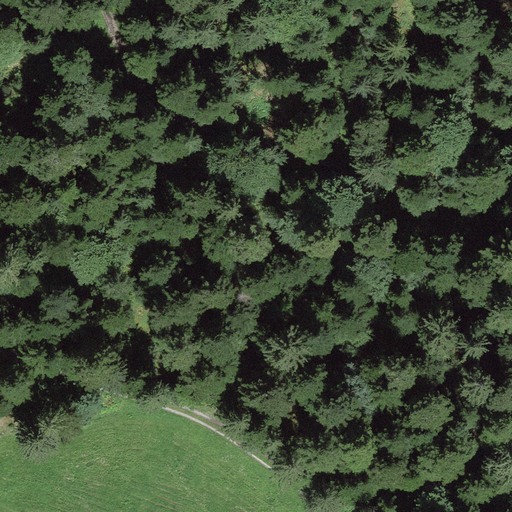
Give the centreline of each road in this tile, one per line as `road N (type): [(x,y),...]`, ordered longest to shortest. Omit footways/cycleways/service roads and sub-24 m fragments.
road 1 (track): [(103,0),(123,75),(139,92),(373,188),(511,280)]
road 2 (track): [(0,342),(217,421),(339,511)]
